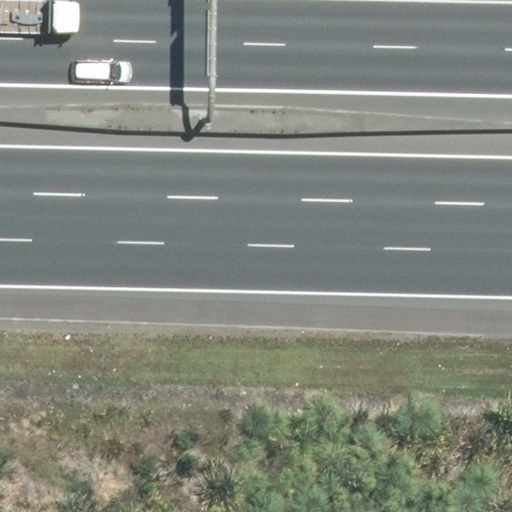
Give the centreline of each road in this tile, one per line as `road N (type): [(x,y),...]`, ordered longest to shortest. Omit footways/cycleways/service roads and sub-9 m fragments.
road 1 (motorway): [(0,35),(511,46)]
road 2 (motorway): [(511,257),(22,203)]
road 3 (motorway): [(511,213),(22,203)]
